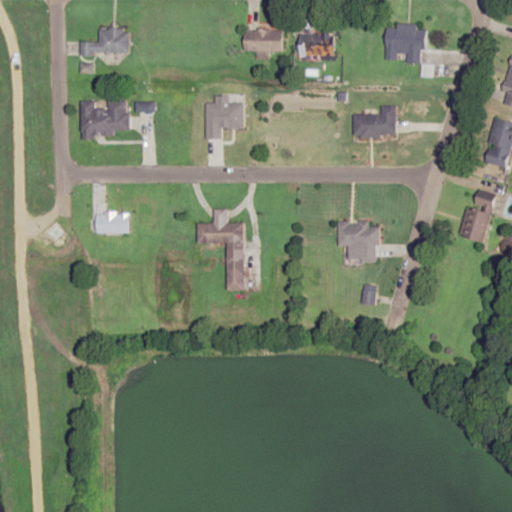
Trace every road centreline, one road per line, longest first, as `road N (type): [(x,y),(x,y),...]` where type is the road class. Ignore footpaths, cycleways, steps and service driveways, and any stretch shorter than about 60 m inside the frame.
road 1 (residential): [(103,469),(94,364),(145,352),(377,351),(511,459),(103,469)]
road 2 (residential): [(59,178),(435,180)]
road 3 (residential): [(94,364),(61,350),(26,286),(15,82),(0,26)]
road 4 (residential): [(391,329),(486,0)]
road 5 (residential): [(52,0),(59,178)]
road 6 (residential): [(74,511),(94,364)]
